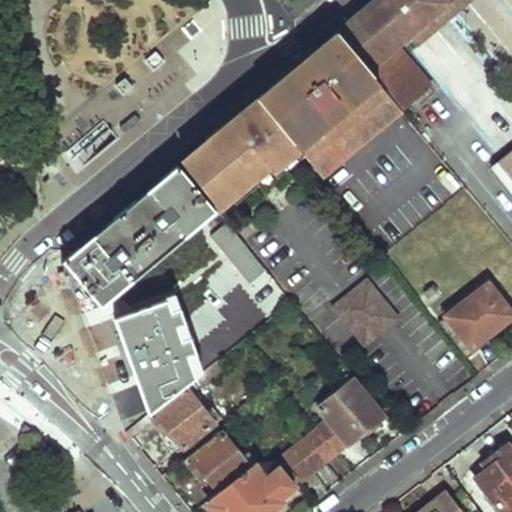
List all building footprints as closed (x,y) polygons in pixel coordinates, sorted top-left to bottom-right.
[(406,34),(427,16),(413,0),(373,0),(366,6),(370,11),(340,35),(402,109),(430,85),(393,41),(405,32),(406,34)] [(445,0),(413,0),(427,16),(423,20),(430,28),(462,2),(460,0),(449,0),(447,2),(445,0)] [(257,97),(262,104),(300,148),(323,176),(403,110),(402,109),(340,35),(336,31),(257,97)] [(164,62),(156,52),(146,60),(154,71),(164,62)] [(273,170),(300,148),(262,104),(259,107),(186,168),(219,208),(231,198),(250,181),(243,173),(247,170),(254,178),(269,166),(273,170)] [(511,148),(491,165),(511,191),(511,148)] [(178,166),(63,263),(101,306),(215,209),(182,171),(178,166)] [(243,173),(250,181),(254,178),(247,170),(243,173)] [(200,231),(256,296),(274,280),(219,214),(200,231)] [(336,305),(365,342),(398,316),(368,279),(336,305)] [(511,315),(511,308),(490,280),(447,314),(472,346),(511,315)] [(150,416),(202,372),(175,296),(114,318),(150,416)] [(317,407),(326,417),(317,426),(339,451),(384,414),(353,378),(317,407)] [(188,388),(152,417),(179,450),(222,413),(209,398),(201,404),(188,388)] [(317,426),(281,456),(304,481),(339,451),(317,426)] [(201,476),(203,474),(217,493),(256,460),(243,445),(238,450),(223,431),(189,461),(201,476)] [(511,511),(511,451),(505,441),(489,456),(492,461),(474,475),(503,511),(511,511)] [(277,464),(267,474),(256,460),(217,493),(210,500),(220,511),(265,511),(296,487),(277,464)] [(461,511),(445,492),(420,511),(461,511)]
